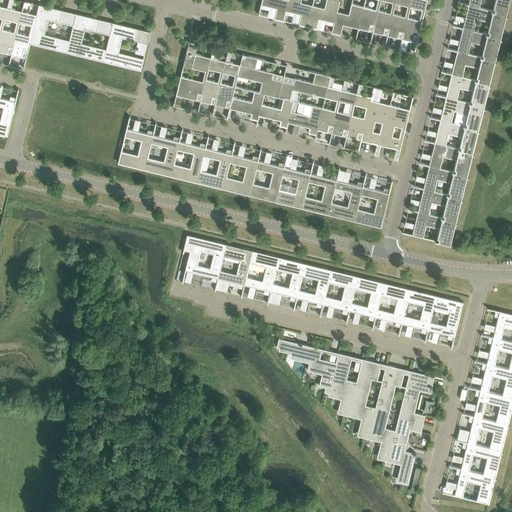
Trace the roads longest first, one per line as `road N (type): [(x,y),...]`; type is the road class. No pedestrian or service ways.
road 1 (unclassified): [(386,254),(13,163)]
road 2 (residential): [(406,173),(149,110),(142,99),(165,4)]
road 3 (residential): [(171,290),(459,363)]
road 4 (residential): [(165,4),(432,70)]
road 5 (residential): [(430,511),(459,363)]
